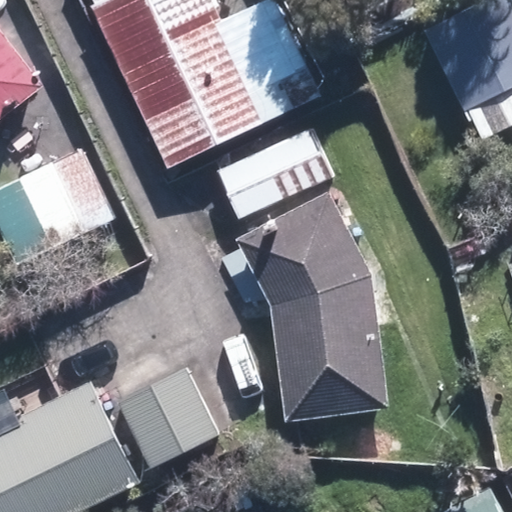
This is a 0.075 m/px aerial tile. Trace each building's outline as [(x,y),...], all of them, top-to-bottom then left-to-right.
[(170,164),(324,92),(280,0),(264,0),(224,19),(214,0),(96,0),(97,1),(96,2),(170,164)] [(511,0),(476,0),(426,26),(465,105),(467,105),(482,136),(511,120),(511,0)] [(0,117),(47,81),(0,21),(0,117)] [(335,174),(314,125),(218,167),(240,215),(335,174)] [(0,220),(19,261),(117,216),(85,146),(0,185),(0,220)] [(392,404),(375,271),(332,187),(237,236),(271,303),(286,417),(392,404)] [(223,432),(188,364),(117,398),(153,468),(223,432)] [(0,511),(74,511),(141,480),(93,378),(23,411),(27,417),(0,429),(0,511)] [(500,511),(488,486),(434,511),(500,511)]
